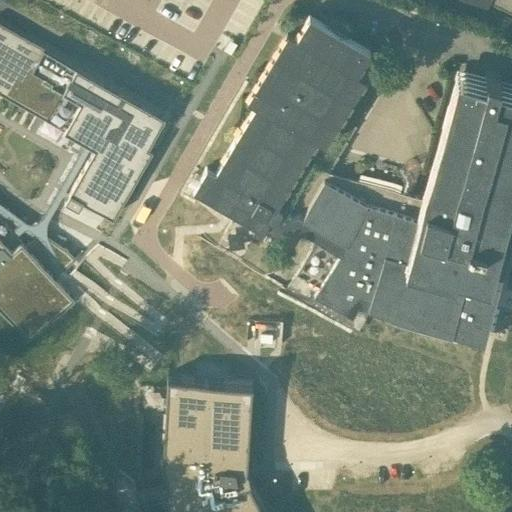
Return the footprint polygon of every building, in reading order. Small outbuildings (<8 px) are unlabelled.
[(511,0),(485,0),(486,1),(511,12),(511,0)] [(206,166),(192,189),(261,230),(263,226),(272,232),(296,225),(298,226),(274,268),(263,273),(357,332),(371,309),(391,315),(452,331),(468,336),(474,337),(484,340),(511,236),(511,221),(505,219),(511,194),(511,81),(498,78),(500,71),(486,67),(486,68),(485,74),(458,67),(423,197),(330,173),(312,168),(284,217),(276,219),(282,210),(275,206),(317,136),(326,141),(368,71),(358,65),(368,50),(371,43),(311,7),(296,32),(288,26),(247,96),(255,101),(214,171),(206,166)] [(0,90),(31,108),(94,145),(69,190),(65,196),(64,197),(78,205),(83,198),(113,215),(152,146),(148,143),(165,114),(0,19),(0,90)] [(0,311),(27,341),(76,299),(22,241),(12,248),(0,235),(0,311)] [(164,464),(173,509),(172,509),(172,511),(266,511),(250,478),(251,478),(247,462),(252,379),(168,374),(162,464),(164,464)]
